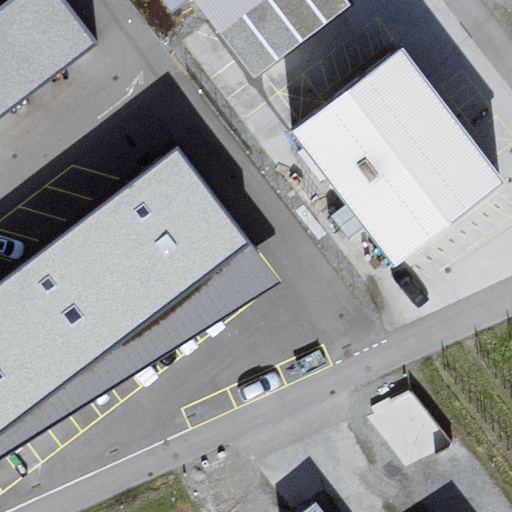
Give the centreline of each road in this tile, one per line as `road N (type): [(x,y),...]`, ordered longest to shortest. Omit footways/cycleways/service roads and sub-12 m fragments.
road 1 (track): [(511,300),(44,511)]
road 2 (unknown): [(172,48),(392,354)]
